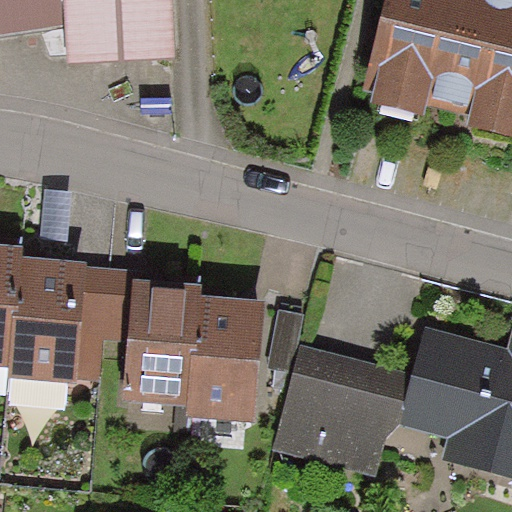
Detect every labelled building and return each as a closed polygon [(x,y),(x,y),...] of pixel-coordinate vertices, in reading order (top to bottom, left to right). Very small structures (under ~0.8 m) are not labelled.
[(0,0),(0,19),(69,7),(71,61),(178,55),(175,0),(0,0)] [(511,0),(393,0),(374,85),(511,116),(511,0)] [(0,243),(0,357),(12,358),(22,254),(23,242),(3,240),(0,243)] [(43,254),(22,254),(12,358),(12,370),(75,373),(75,362),(82,272),(54,270),(43,254)] [(141,277),(82,272),(75,362),(87,363),(90,335),(136,339),(140,289),(141,277)] [(169,289),(140,289),(136,339),(130,396),(193,400),(203,289),(204,280),(183,278),(169,289)] [(223,290),(203,289),(193,400),(193,413),(257,416),(258,381),(262,379),(260,350),(265,348),(263,309),(243,307),(237,301),(226,299),(223,290)] [(511,355),(428,333),(405,421),(479,441),(472,466),(511,476),(511,355)] [(341,368),(302,357),(278,446),(316,457),(341,368)] [(395,383),(341,368),(316,457),(373,468),(395,383)] [(139,511),(141,503),(81,500),(80,511),(139,511)]
